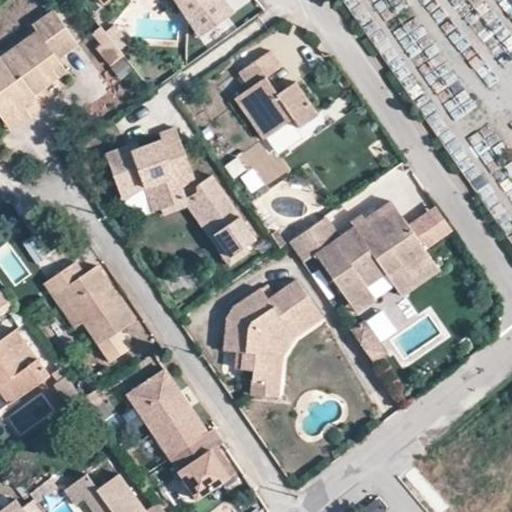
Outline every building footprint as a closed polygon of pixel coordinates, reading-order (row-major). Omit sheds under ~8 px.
[(169,0),(169,1),(199,39),(235,14),(223,0),(169,0)] [(37,94),(60,77),(55,69),(63,64),(60,59),(79,44),(54,9),(34,25),(37,30),(0,57),(0,114),(12,130),(33,115),(26,105),(38,96),(37,94)] [(104,30),(119,48),(128,41),(114,24),(104,30)] [(111,65),(124,54),(119,48),(104,30),(100,25),(94,30),(103,42),(96,47),(111,65)] [(295,85),(286,92),(276,98),(271,90),(264,81),(282,69),(272,54),(240,76),(250,92),(237,101),(264,142),(293,123),(300,132),(319,120),(295,85)] [(55,69),(60,77),(68,71),(63,64),(55,69)] [(276,98),(286,92),(281,84),(271,90),(276,98)] [(105,155),(118,189),(135,182),(139,189),(142,188),(153,191),(159,208),(183,199),(179,185),(192,180),(173,128),(158,135),(159,140),(130,152),(127,146),(105,155)] [(260,196),(274,188),(265,173),(251,181),(260,196)] [(230,258),(253,243),(209,180),(193,190),(196,201),(192,204),(230,258)] [(135,182),(118,189),(121,196),(125,208),(145,214),(152,211),(159,208),(153,191),(142,188),(139,189),(135,182)] [(289,244),(302,264),(315,255),(355,313),(372,300),(365,287),(384,273),(400,297),(438,271),(392,203),(339,240),(325,219),(289,244)] [(86,275),(77,261),(47,284),(76,328),(83,324),(98,346),(134,320),(97,266),(86,275)] [(224,353),(238,355),(243,357),(241,373),(252,374),(250,384),(271,386),(275,356),(290,334),(319,315),(296,281),(268,301),(261,291),(233,311),(228,321),(224,353)] [(322,320),(319,315),(290,334),(275,356),(271,386),(250,384),(249,399),(276,402),(283,358),(294,341),(322,320)] [(0,322),(0,340),(9,334),(0,322)] [(0,342),(0,388),(10,404),(52,376),(18,329),(0,342)] [(160,371),(122,396),(165,459),(203,433),(186,408),(181,412),(171,396),(175,393),(160,371)] [(68,376),(55,385),(66,401),(79,392),(68,376)] [(199,506),(237,480),(225,462),(218,466),(213,457),(224,450),(214,435),(171,465),(199,506)] [(165,511),(159,503),(145,511),(118,474),(98,489),(114,511),(165,511)] [(114,511),(98,489),(86,498),(96,511),(114,511)]
